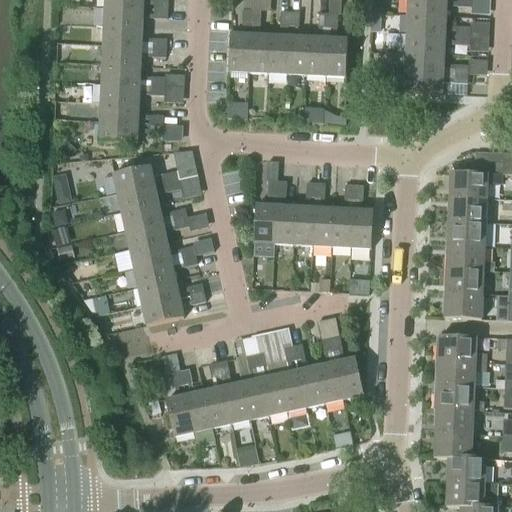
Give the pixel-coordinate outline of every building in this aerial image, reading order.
[(105,0),(105,10),(143,12),(143,0),(105,0)] [(243,0),(242,13),(252,13),(253,1),(243,0)] [(328,31),(336,31),(337,31),(338,17),(341,17),(341,0),(329,0),(328,16),(328,31)] [(445,18),(446,0),(408,0),(407,17),(445,18)] [(457,0),(457,9),(471,10),(471,1),(457,0)] [(154,3),(154,12),(168,13),(168,3),(154,3)] [(104,29),(142,31),(143,12),(105,10),(104,29)] [(168,13),(154,12),(154,21),(167,22),(168,13)] [(242,13),(242,27),(251,27),(252,13),(242,13)] [(252,13),(251,27),(260,28),(261,13),(252,13)] [(289,39),(290,29),(288,29),(289,15),(281,14),(279,39),(269,39),(267,77),(286,77),(288,39),(289,39)] [(289,15),(288,29),(290,29),(298,29),(299,15),(289,15)] [(318,30),(328,31),(328,16),(319,16),(318,30)] [(406,36),(444,38),(445,18),(407,17),(406,36)] [(104,29),(103,48),(141,50),(142,31),(104,29)] [(456,29),(455,38),(469,39),(470,30),(456,29)] [(444,57),(444,38),(406,36),(405,55),(444,57)] [(249,76),(251,38),(230,37),(228,75),(249,76)] [(267,77),(269,39),(251,38),(249,76),(267,77)] [(469,39),(455,38),(455,48),(469,48),(469,39)] [(306,40),(294,40),(289,39),(288,39),(286,77),(305,78),(306,40)] [(305,78),(325,79),(327,41),(306,40),(305,78)] [(152,41),(152,51),(166,51),(166,42),(152,41)] [(347,42),(327,41),(325,79),(345,80),(347,42)] [(103,48),(102,67),(140,69),(141,50),(103,48)] [(152,51),(152,59),(151,60),(166,60),(166,51),(152,51)] [(443,76),(444,57),(405,55),(405,74),(443,76)] [(139,88),(140,69),(102,67),(101,87),(139,88)] [(454,67),(453,77),(467,77),(468,68),(454,67)] [(404,95),(442,96),(443,76),(405,74),(404,95)] [(151,79),(151,80),(150,89),(164,89),(183,90),(184,78),(165,77),(164,80),(151,79)] [(467,87),(467,77),(453,77),(453,86),(467,87)] [(101,87),(101,106),(139,107),(139,88),(101,87)] [(164,99),(164,89),(150,89),(150,98),(164,99)] [(138,128),(139,107),(101,106),(100,126),(138,128)] [(166,135),(184,135),(184,114),(166,114),(166,135)] [(149,118),(149,119),(149,128),(163,128),(163,119),(149,118)] [(137,147),(138,128),(100,126),(99,145),(137,147)] [(162,137),(163,128),(149,128),(148,137),(162,137)] [(63,164),(72,155),(62,145),(53,155),(63,164)] [(487,176),(488,155),(475,155),(474,176),(487,176)] [(500,156),(488,155),(487,176),(499,177),(500,156)] [(501,187),(501,177),(511,177),(511,166),(511,156),(500,156),(499,177),(487,176),(474,176),(450,175),(449,200),(487,202),(488,186),(501,187)] [(195,160),(179,161),(180,183),(196,182),(195,160)] [(268,183),(277,184),(278,164),(269,164),(267,164),(266,183),(268,183)] [(138,171),(123,175),(113,177),(117,197),(154,189),(152,179),(150,169),(138,171)] [(176,174),(152,179),(154,189),(165,187),(179,184),(176,174)] [(268,183),(267,198),(277,198),(277,184),(268,183)] [(165,187),(167,195),(180,192),(179,184),(165,187)] [(277,184),(277,198),(286,199),(286,184),(277,184)] [(306,186),(305,200),(315,200),(316,186),(306,186)] [(315,200),(320,201),(324,201),(325,187),(316,186),(315,200)] [(344,202),(354,203),(354,188),(345,187),(344,202)] [(354,203),(362,203),(363,189),(354,188),(354,203)] [(117,197),(121,216),(159,207),(154,189),(117,197)] [(448,224),(486,226),(487,202),(449,200),(448,224)] [(163,227),(159,207),(121,216),(125,235),(163,227)] [(254,246),(274,247),(276,209),(256,208),(254,246)] [(295,210),(276,209),(274,247),(293,248),(295,210)] [(293,248),(312,249),(314,211),(295,210),(293,248)] [(171,214),(173,224),(187,221),(185,211),(171,214)] [(333,212),(314,211),(312,249),(331,250),(333,212)] [(331,250),(351,251),(353,213),(333,212),(331,250)] [(373,214),(353,213),(351,251),(371,252),(373,214)] [(173,224),(175,232),(189,229),(187,221),(173,224)] [(447,248),(485,249),(486,226),(448,224),(447,248)] [(125,235),(129,252),(167,244),(163,227),(125,235)] [(129,252),(134,272),(171,264),(167,244),(129,252)] [(59,263),(74,260),(71,247),(56,251),(59,263)] [(446,272),(484,274),(485,249),(447,248),(446,272)] [(193,249),(179,252),(182,262),(195,259),(193,249)] [(197,267),(195,259),(182,262),(183,270),(197,267)] [(134,272),(137,289),(175,281),(171,264),(134,272)] [(446,272),(445,296),(483,297),(484,274),(446,272)] [(179,301),(175,281),(137,289),(142,310),(179,301)] [(329,294),(330,282),(320,282),(319,294),(329,294)] [(201,286),(187,290),(190,299),(204,296),(201,286)] [(205,305),(204,296),(190,299),(192,308),(205,305)] [(482,323),(483,297),(445,296),(444,321),(482,323)] [(105,298),(83,303),(93,316),(95,316),(96,319),(109,316),(105,298)] [(184,321),(179,301),(142,310),(146,329),(184,321)] [(325,323),(333,355),(342,353),(335,321),(325,323)] [(324,357),(333,355),(325,323),(317,324),(324,357)] [(439,339),(438,364),(486,366),(487,357),(476,357),(476,340),(439,339)] [(259,371),(267,369),(261,341),(256,342),(256,340),(252,341),(256,357),(259,371)] [(292,349),(295,363),(304,361),(301,347),(292,349)] [(286,365),(295,363),(292,349),(283,351),(286,365)] [(256,357),(246,359),(249,373),(259,371),(256,357)] [(343,402),(363,398),(355,361),(335,365),(343,402)] [(240,386),(232,388),(226,364),(217,366),(220,379),(222,390),(230,427),(248,423),(240,386)] [(437,387),(474,389),(488,390),(489,375),(486,375),(486,366),(438,364),(437,387)] [(325,406),(343,402),(335,365),(317,369),(325,406)] [(211,381),(220,379),(217,366),(208,368),(211,381)] [(317,369),(297,373),(306,411),(325,406),(317,369)] [(189,372),(179,374),(182,388),(192,386),(189,372)] [(287,415),(306,411),(297,373),(279,378),(287,415)] [(174,390),(182,388),(179,374),(171,376),(174,390)] [(279,378),(261,381),(269,419),(287,415),(279,378)] [(248,423),(269,419),(261,381),(240,386),(248,423)] [(511,385),(504,385),(503,410),(511,410),(511,385)] [(473,413),(474,403),(474,389),(437,387),(436,412),(473,413)] [(212,431),(230,427),(222,390),(204,394),(212,431)] [(204,394),(184,398),(193,435),(212,431),(204,394)] [(174,440),(193,435),(184,398),(165,402),(174,440)] [(484,404),(474,403),(473,413),(483,414),(484,404)] [(436,412),(435,436),(472,437),(473,413),(436,412)] [(511,433),(502,433),(501,444),(511,444),(511,433)] [(433,461),(448,461),(448,460),(471,461),(471,460),(472,437),(435,436),(433,461)] [(448,460),(448,461),(447,484),(485,486),(486,461),(471,460),(471,461),(448,460)] [(484,510),(484,509),(498,509),(499,486),(485,486),(447,484),(446,509),(460,510),(460,509),(484,510)]
